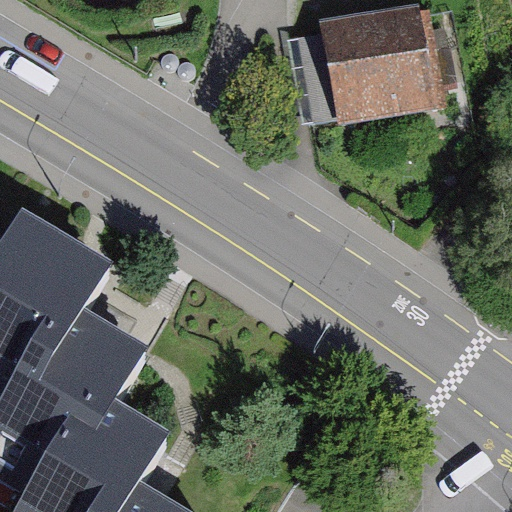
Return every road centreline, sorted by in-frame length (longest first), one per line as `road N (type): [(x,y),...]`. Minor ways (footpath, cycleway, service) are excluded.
road 1 (residential): [(183,191),(511,417)]
road 2 (residential): [(0,81),(183,191)]
road 3 (residential): [(183,191),(252,0)]
